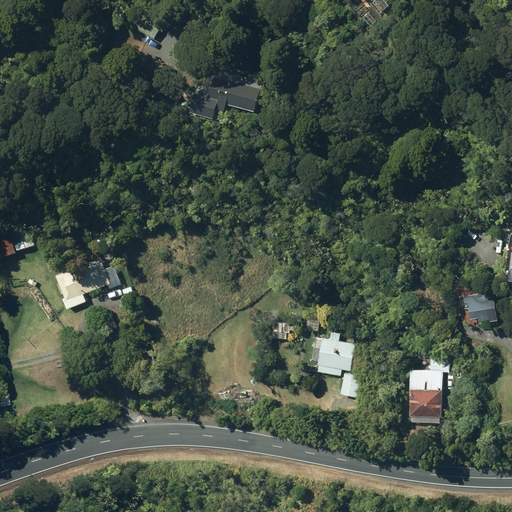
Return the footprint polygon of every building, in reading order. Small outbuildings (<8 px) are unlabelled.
[(387,0),(374,0),(383,12),(392,5),(387,0)] [(144,8),(134,25),(155,38),(166,22),(144,8)] [(267,81),(219,68),(214,88),(201,85),(195,110),(219,116),(223,101),(259,110),(267,81)] [(0,232),(0,251),(2,257),(19,252),(19,250),(37,244),(29,222),(0,232)] [(103,258),(59,275),(67,297),(66,298),(70,309),(89,301),(86,293),(113,283),(103,258)] [(471,307),(474,318),(481,317),(482,323),(500,320),(495,292),(483,295),(482,293),(466,296),(469,308),(471,307)] [(311,319),(310,328),(320,330),(321,320),(311,319)] [(293,322),(280,321),(280,338),(289,339),(289,332),(293,332),(292,329),(296,330),(296,325),(293,325),(293,322)] [(326,337),(320,371),(344,375),(345,368),(354,370),(359,343),(342,340),(343,333),(334,331),(332,338),(326,337)] [(133,368),(134,387),(151,386),(150,368),(133,368)] [(446,369),(416,369),(414,415),(445,416),(446,369)] [(359,397),(363,376),(347,373),(343,394),(359,397)]
